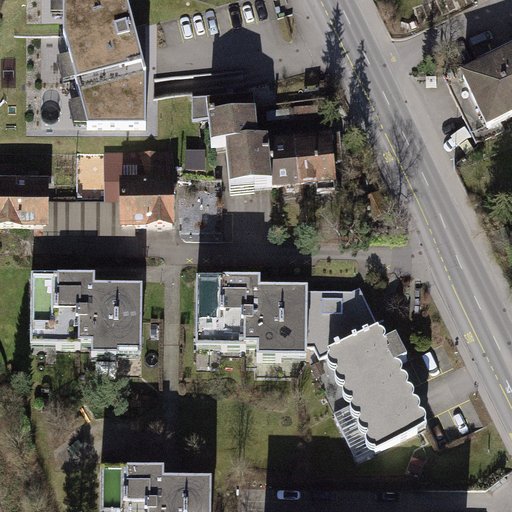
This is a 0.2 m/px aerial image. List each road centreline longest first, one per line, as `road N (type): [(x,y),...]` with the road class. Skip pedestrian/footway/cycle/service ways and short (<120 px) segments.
road 1 (primary): [(374,75),(511,364)]
road 2 (unknown): [(511,496),(489,503),(257,504)]
road 3 (residential): [(374,75),(511,7)]
